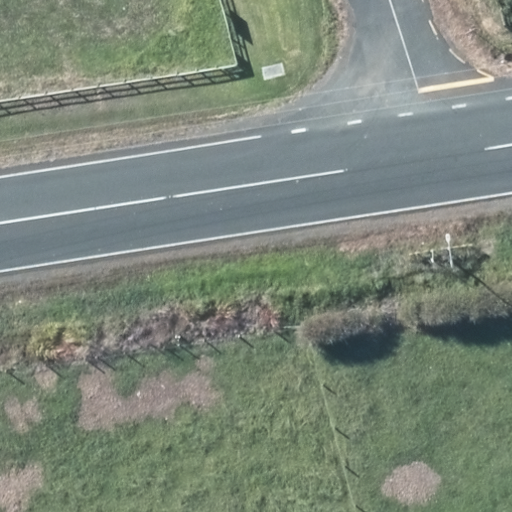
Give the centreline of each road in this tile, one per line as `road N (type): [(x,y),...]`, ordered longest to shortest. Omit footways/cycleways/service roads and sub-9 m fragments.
road 1 (tertiary): [(427,157),(0,223)]
road 2 (unclassified): [(427,157),(387,0)]
